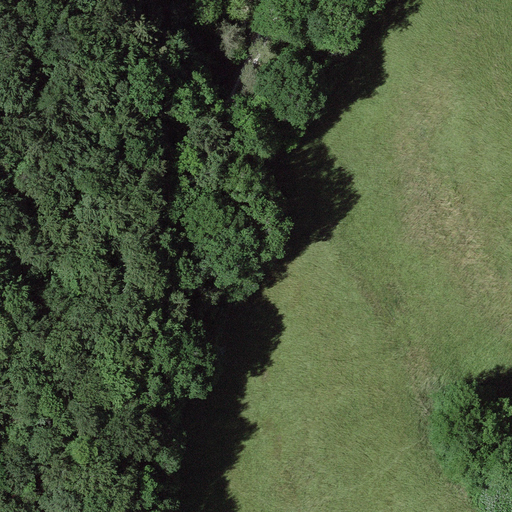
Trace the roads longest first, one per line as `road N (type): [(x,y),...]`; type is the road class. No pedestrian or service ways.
road 1 (track): [(209,154),(156,277),(136,511)]
road 2 (unknown): [(349,0),(311,83),(277,121),(209,154)]
road 3 (track): [(209,154),(282,0)]
